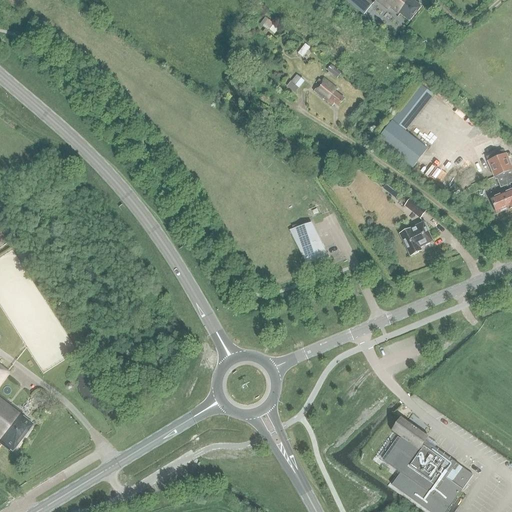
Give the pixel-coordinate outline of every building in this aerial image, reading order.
[(372,5),(365,0),(344,0),(363,15),(372,5)] [(376,0),(388,10),(389,8),(398,16),(399,15),(409,22),(421,7),(411,0),(376,0)] [(288,24),(309,40),(324,22),(303,6),(288,24)] [(345,13),(340,20),(352,30),(358,23),(345,13)] [(261,23),(275,34),(280,27),(266,17),(261,23)] [(348,47),(369,66),(379,55),(358,36),(348,47)] [(337,61),(346,51),(334,40),(325,51),(337,61)] [(298,54),(302,57),(309,48),(305,44),(298,54)] [(326,71),(336,78),(340,73),(330,65),(326,71)] [(294,93),(298,88),(299,88),(304,81),(295,75),(287,87),(294,93)] [(338,107),(344,99),(335,92),(337,90),(323,79),(313,92),(332,107),(334,104),(338,107)] [(411,168),(426,150),(391,122),(377,141),(411,168)] [(511,183),(511,169),(506,154),(487,162),(495,180),(496,179),(500,188),(506,186),(508,191),(490,199),(496,214),(508,209),(508,210),(511,208),(511,189),(511,190),(509,184),(511,183)] [(395,199),(402,191),(389,181),(383,189),(395,199)] [(426,212),(410,199),(404,207),(420,220),(426,212)] [(293,229),(289,231),(301,256),(306,265),(314,262),(318,261),(328,257),(312,225),(311,223),(298,227),(293,229)] [(432,242),(427,231),(429,230),(425,224),(423,224),(423,223),(400,235),(410,256),(420,251),(419,248),(432,242)] [(0,444),(8,451),(9,450),(11,451),(32,425),(22,418),(24,416),(21,413),(9,404),(0,397),(0,383),(8,373),(0,366),(0,444)] [(399,473),(400,473),(391,486),(427,511),(446,511),(460,492),(472,476),(458,466),(459,465),(437,450),(427,442),(424,440),(425,438),(426,437),(426,436),(406,422),(400,418),(399,419),(391,431),(392,432),(400,438),(383,462),(399,473)]
